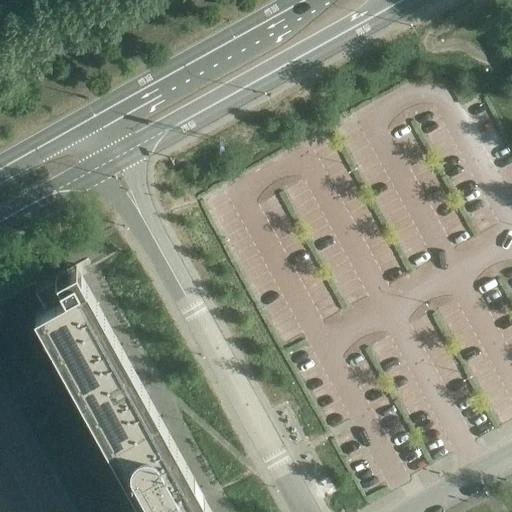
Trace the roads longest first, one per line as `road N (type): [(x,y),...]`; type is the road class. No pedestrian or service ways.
road 1 (residential): [(308,511),(164,254)]
road 2 (secondary): [(126,147),(377,0)]
road 3 (secondary): [(318,0),(173,81)]
road 4 (secondary): [(173,81),(43,153)]
